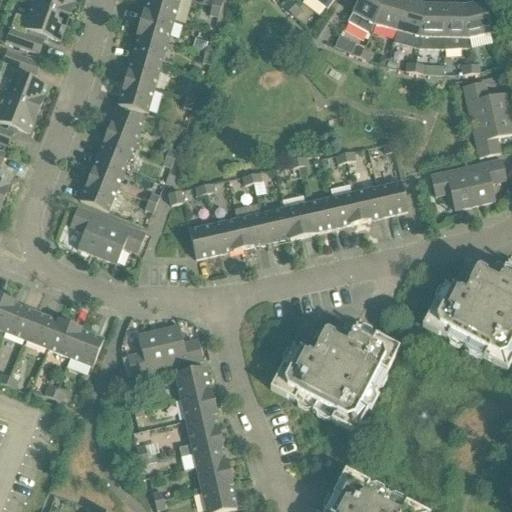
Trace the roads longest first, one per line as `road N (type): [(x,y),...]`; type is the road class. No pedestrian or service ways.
road 1 (residential): [(216,304),(111,298),(54,276),(31,248),(27,214),(106,0)]
road 2 (residential): [(216,304),(511,230)]
road 3 (residential): [(281,511),(216,304)]
